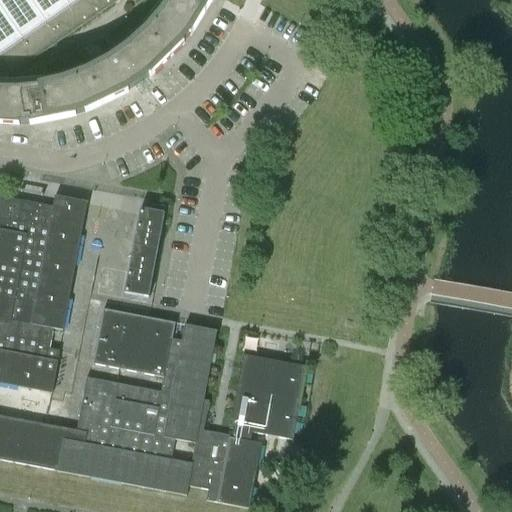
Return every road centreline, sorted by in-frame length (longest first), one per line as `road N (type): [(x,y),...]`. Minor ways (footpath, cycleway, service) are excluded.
road 1 (residential): [(175,110),(241,31),(295,66),(262,114),(217,155)]
road 2 (residential): [(0,151),(60,163),(127,140),(175,110)]
road 3 (residential): [(217,155),(192,306)]
